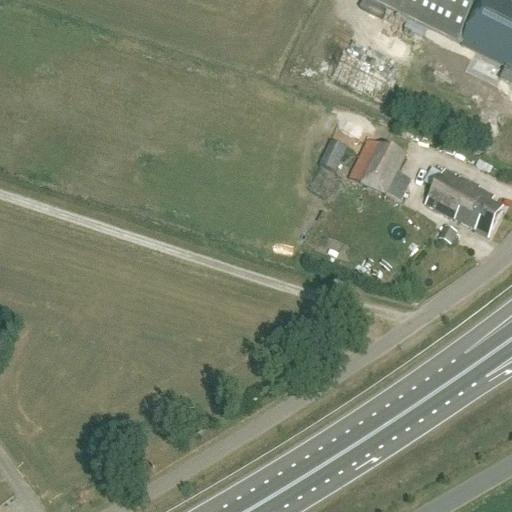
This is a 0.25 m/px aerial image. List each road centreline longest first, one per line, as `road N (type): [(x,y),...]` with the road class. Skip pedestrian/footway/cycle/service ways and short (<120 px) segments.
road 1 (unclassified): [(115,511),(409,326),(511,248)]
road 2 (track): [(409,326),(0,196)]
road 3 (trunk): [(245,511),(472,366)]
